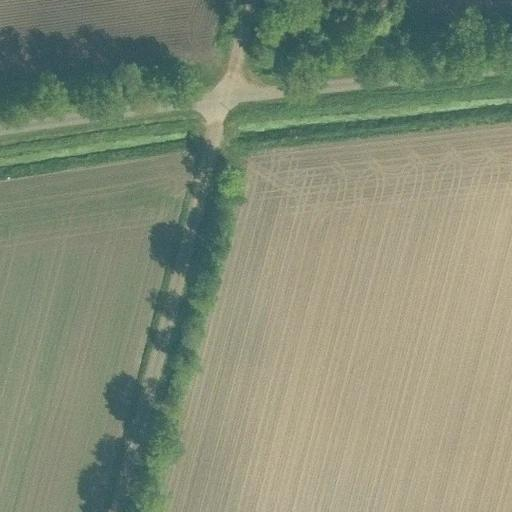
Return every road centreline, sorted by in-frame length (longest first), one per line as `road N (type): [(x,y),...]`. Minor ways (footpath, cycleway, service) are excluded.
road 1 (track): [(247,0),(115,511)]
road 2 (unclassified): [(0,127),(511,64)]
